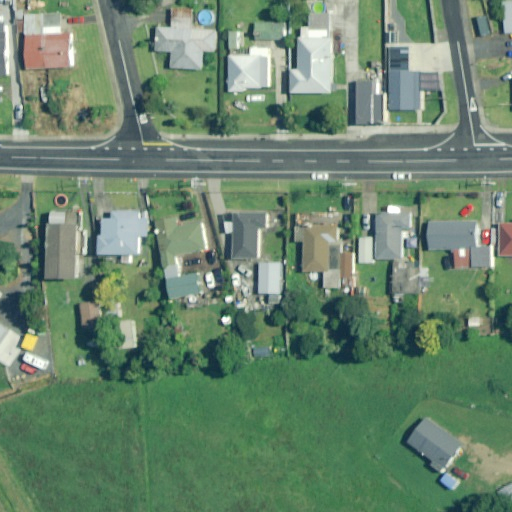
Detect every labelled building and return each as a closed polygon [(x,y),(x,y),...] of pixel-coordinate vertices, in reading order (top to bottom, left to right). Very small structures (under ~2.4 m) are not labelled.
[(472,0),(472,26),(502,27),(502,0),(472,0)] [(17,10),(18,22),(19,34),(30,33),(29,21),(27,21),(26,9),(17,10)] [(194,14),(176,12),(175,29),(160,28),(159,51),(176,52),(175,68),(205,70),(206,51),(218,52),(219,31),(193,30),(194,14)] [(64,35),(63,14),(44,15),(45,35),(30,35),(31,70),(56,69),(57,74),(76,73),(74,34),(64,35)] [(332,38),(332,14),(313,14),(313,28),(303,28),(303,70),(295,70),(295,93),(335,94),(336,38),(332,38)] [(288,25),(259,24),(258,40),(288,41),(288,25)] [(10,32),(0,32),(0,76),(10,77),(10,32)] [(271,48),(254,48),(254,56),(232,56),(232,92),(248,92),(248,88),(271,88),(271,48)] [(511,119),(511,53),(495,53),(493,119),(511,119)] [(386,132),(387,80),(362,80),(361,132),(386,132)] [(133,255),(143,256),(143,237),(152,237),(152,219),(143,219),(143,212),(117,212),(117,220),(107,220),(107,236),(104,236),(103,255),(113,255),(113,262),(119,263),(119,255),(124,255),(124,265),(133,265),(133,255)] [(271,226),(271,213),(229,213),(229,233),(237,233),(237,260),(261,260),(261,226),(271,226)] [(414,229),(414,213),(381,213),(380,260),(405,260),(406,229),(414,229)] [(182,226),(180,216),(160,220),(168,267),(182,265),(181,256),(210,251),(205,222),(182,226)] [(481,248),(481,221),(433,222),(434,251),(454,251),(454,258),(459,258),(459,269),(494,268),(494,248),(481,248)] [(81,280),(81,226),(52,226),(52,280),(81,280)] [(342,227),(299,226),(299,242),(307,242),(307,272),(328,273),(327,289),(356,289),(357,254),(341,254),(342,227)] [(375,239),(362,239),(362,263),(375,263),(375,239)] [(284,304),(284,263),(263,263),(263,294),(274,294),(274,304),(284,304)] [(422,294),(422,264),(398,264),(398,303),(409,303),(409,294),(422,294)] [(183,278),(181,268),(169,271),(175,300),(206,293),(202,274),(183,278)] [(116,293),(109,294),(111,322),(118,321),(134,320),(132,292),(116,293)] [(208,307),(207,298),(190,300),(190,308),(208,307)] [(103,327),(100,303),(83,305),(86,329),(103,327)] [(485,318),(474,315),(471,325),(482,328),(485,318)] [(134,320),(118,321),(121,349),(137,348),(134,320)] [(0,344),(9,330),(0,324),(0,344)]
